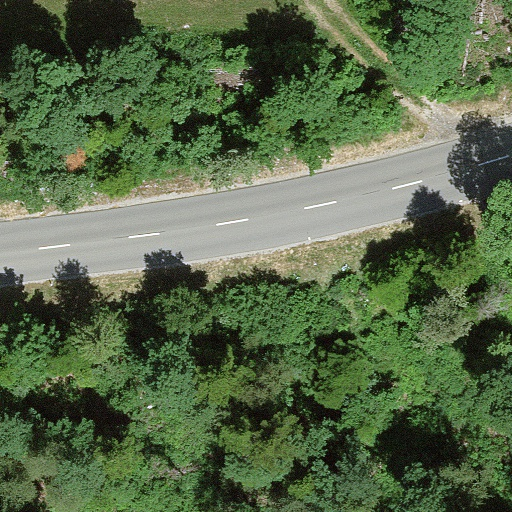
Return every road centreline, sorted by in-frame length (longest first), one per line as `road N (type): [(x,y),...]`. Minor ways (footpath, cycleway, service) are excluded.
road 1 (tertiary): [(511,153),(309,208),(0,255)]
road 2 (track): [(320,0),(487,161)]
